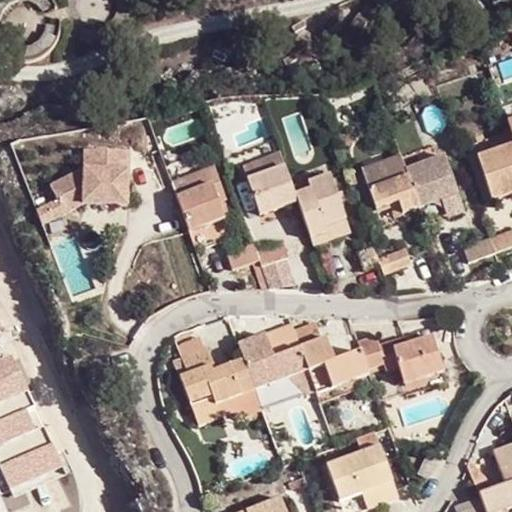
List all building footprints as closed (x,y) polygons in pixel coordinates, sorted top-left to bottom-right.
[(59,29),(44,29),(41,37),(36,43),(29,47),(21,48),(14,47),(7,43),(1,36),(0,30),(0,20),(3,14),(6,10),(13,5),(19,4),(26,4),(35,8),(40,13),(52,3),(48,0),(0,0),(0,57),(7,61),(18,64),(29,63),(41,59),(46,55),(51,50),(55,44),(58,37),(59,29)] [(110,0),(112,6),(111,12),(107,19),(100,25),(96,27),(91,28),(85,28),(80,42),(89,43),(96,42),(102,40),(110,36),(117,30),(120,25),(124,18),(126,6),(125,0),(110,0)] [(511,148),(478,161),(493,203),(511,196),(511,148)] [(84,171),(50,189),(64,216),(82,206),(130,208),(131,153),(84,152),(84,171)] [(285,169),(280,157),(263,163),(268,175),(285,169)] [(407,172),(402,158),(363,172),(377,213),(399,205),(403,217),(421,210),(407,172)] [(444,159),(407,172),(421,210),(442,203),(448,220),(464,214),(444,159)] [(295,198),(285,169),(268,175),(263,163),(244,171),(262,217),(298,204),(295,198)] [(212,174),(171,189),(176,203),(191,198),(213,190),(217,188),(212,174)] [(311,192),(295,198),(298,204),(313,243),(328,237),(326,231),(346,223),(330,179),(310,187),(311,192)] [(191,198),(176,203),(188,236),(225,222),(213,190),(191,198)] [(404,218),(403,217),(399,205),(377,213),(382,226),(404,218)] [(351,236),(346,223),(326,231),(328,237),(330,244),(351,236)] [(511,233),(490,241),(496,256),(511,249),(511,233)] [(328,237),(313,243),(315,250),(330,244),(328,237)] [(496,256),(490,241),(465,250),(470,265),(496,256)] [(284,246),(257,256),(259,262),(262,269),(288,260),(284,246)] [(257,256),(254,247),(228,257),(233,271),(253,264),(259,262),(257,256)] [(379,262),(375,251),(348,260),(355,278),(381,268),(379,262)] [(405,252),(379,262),(381,268),(385,278),(411,269),(405,252)] [(262,269),(259,262),(253,264),(263,294),(270,292),(262,269)] [(256,394),(308,375),(299,351),(274,360),(268,362),(265,356),(272,354),(266,338),(238,348),(244,362),(256,394)] [(362,355),(369,375),(387,368),(376,339),(358,345),(362,355)] [(425,376),(427,382),(445,376),(434,340),(394,353),(404,383),(425,376)] [(316,396),(370,377),(369,375),(362,355),(336,364),(327,341),(299,351),(308,375),(316,396)] [(218,408),(256,394),(244,362),(213,373),(212,369),(215,368),(208,351),(183,361),(189,378),(181,381),(196,422),(220,414),(218,408)] [(0,357),(0,472),(11,497),(64,473),(10,353),(0,357)] [(274,360),(272,354),(265,356),(268,362),(274,360)] [(406,388),(427,382),(425,376),(404,383),(406,388)] [(223,421),(220,414),(196,422),(199,430),(223,421)] [(398,501),(374,435),(353,442),(359,457),(327,469),(340,505),(362,497),(377,491),(383,507),(398,501)] [(504,511),(511,509),(511,447),(493,454),(506,488),(479,497),(484,511),(504,511)] [(429,482),(438,462),(428,457),(419,477),(429,482)] [(367,511),(369,511),(383,507),(377,491),(362,497),(367,511)] [(286,511),(282,501),(252,511),(286,511)]
